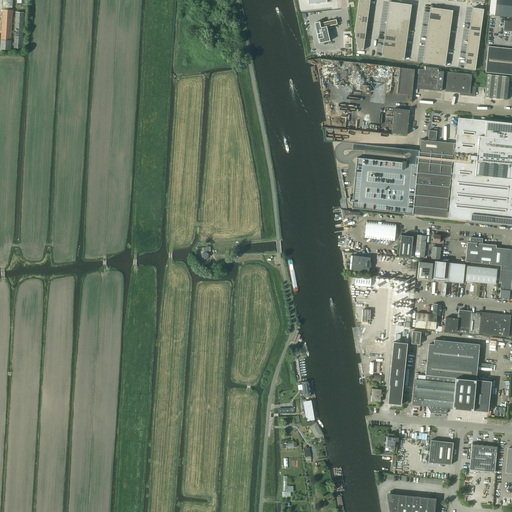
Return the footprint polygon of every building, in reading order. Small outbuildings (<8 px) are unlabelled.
[(511,17),(511,0),(496,0),(495,16),(511,17)] [(2,10),(0,50),(10,50),(10,45),(14,46),(13,49),(22,49),(22,46),(25,46),(25,42),(22,42),(24,13),(15,12),(14,42),(10,42),(12,10),(2,10)] [(319,22),(315,23),(316,29),(319,43),(330,41),(330,40),(327,27),(333,25),(337,24),(336,20),(320,23),(319,22)] [(511,21),(504,21),(503,31),(511,31),(511,21)] [(511,74),(511,48),(488,46),(485,72),(511,74)] [(419,69),(417,89),(428,90),(436,91),(441,91),(442,86),(443,72),(438,71),(439,68),(426,67),(425,70),(419,69)] [(397,93),(412,95),(415,69),(399,68),(397,93)] [(447,72),(445,91),(460,93),(460,95),(475,96),(476,87),(471,86),(472,74),(447,72)] [(485,97),(507,100),(509,77),(487,74),(485,97)] [(394,108),(392,133),(407,135),(410,110),(394,108)] [(459,118),(458,118),(455,148),(454,148),(454,143),(421,140),(420,150),(419,150),(418,164),(406,163),(406,161),(403,161),(402,162),(357,158),(353,196),(350,196),(350,195),(349,202),(350,202),(350,201),(352,202),(352,208),(446,218),(453,153),(455,154),(448,217),(449,218),(511,224),(511,123),(486,121),(485,126),(470,124),(470,119),(459,118)] [(437,131),(429,130),(428,139),(436,140),(437,131)] [(396,224),(366,221),(365,238),(394,241),(396,224)] [(413,237),(401,235),(399,256),(411,257),(413,237)] [(415,257),(424,258),(426,236),(417,235),(415,257)] [(500,269),(500,270),(500,277),(499,277),(499,278),(500,278),(499,281),(499,282),(501,282),(501,286),(500,298),(509,298),(510,293),(511,293),(511,291),(510,290),(511,274),(511,249),(496,248),(496,245),(482,243),(483,238),(470,237),(470,243),(468,242),(466,262),(501,265),(500,269)] [(431,259),(439,259),(441,247),(433,246),(431,259)] [(211,253),(209,253),(207,252),(207,251),(210,251),(210,247),(203,248),(200,249),(200,252),(203,251),(201,254),(202,257),(204,259),(207,259),(209,256),(211,256),(211,253)] [(351,270),(369,272),(370,257),(353,255),(351,270)] [(450,263),(435,261),(433,280),(448,282),(450,263)] [(417,279),(431,280),(433,263),(419,262),(417,279)] [(465,265),(450,263),(448,282),(463,283),(465,265)] [(466,281),(473,282),(481,283),(496,284),(497,269),(467,266),(466,281)] [(387,297),(385,281),(376,282),(378,298),(387,297)] [(481,283),(473,282),(472,297),(480,298),(481,283)] [(439,305),(432,304),(431,314),(438,315),(439,305)] [(444,330),(471,333),(473,316),(473,312),(471,312),(471,311),(467,311),(467,313),(465,312),(465,311),(459,310),(458,319),(446,317),(444,330)] [(473,316),(471,333),(509,337),(511,315),(500,314),(500,315),(498,315),(498,314),(481,312),(481,313),(475,313),(475,317),(473,316)] [(437,315),(417,313),(415,327),(435,329),(437,315)] [(422,336),(423,332),(412,331),(411,344),(420,344),(420,336),(422,336)] [(413,397),(413,405),(427,406),(429,406),(429,407),(429,408),(431,408),(431,410),(431,412),(445,414),(446,414),(447,414),(447,413),(448,408),(472,411),(472,410),(481,411),(486,412),(488,412),(491,381),(476,380),(480,344),(449,341),(434,340),(434,345),(429,344),(426,376),(418,375),(418,380),(415,379),(413,397)] [(397,403),(397,404),(401,405),(407,343),(393,342),(389,385),(391,385),(389,400),(392,403),(397,403)] [(380,383),(381,376),(372,375),(371,382),(380,383)] [(302,382),(305,398),(312,396),(309,380),(302,382)] [(372,389),(371,396),(370,396),(370,402),(373,402),(373,401),(380,402),(381,396),(382,396),(382,394),(381,394),(381,390),(372,389)] [(303,399),(307,422),(313,421),(309,399),(303,399)] [(308,426),(316,441),(326,436),(317,421),(308,426)] [(388,433),(387,447),(395,447),(395,441),(398,441),(398,438),(394,437),(394,434),(388,433)] [(429,448),(430,448),(428,462),(451,465),(453,442),(431,440),(430,446),(430,448),(429,448)] [(475,443),(473,444),(472,444),(469,469),(494,472),(497,447),(476,445),(475,443)] [(282,492),(282,498),(287,498),(287,497),(291,497),(291,492),(287,492),(287,486),(283,486),(283,492),(282,492)] [(390,511),(398,511),(400,495),(389,493),(387,496),(389,509),(390,509),(390,511)] [(410,511),(412,496),(400,495),(398,511),(410,511)] [(410,511),(422,511),(424,497),(412,496),(410,511)] [(424,497),(422,511),(434,511),(436,498),(424,497)]
